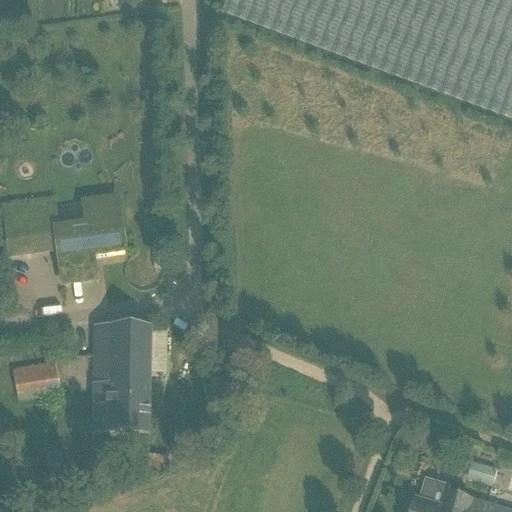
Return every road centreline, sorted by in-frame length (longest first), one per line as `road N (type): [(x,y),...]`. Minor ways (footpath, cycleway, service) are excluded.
road 1 (unclassified): [(0,329),(179,311),(193,287),(197,0)]
road 2 (track): [(377,396),(204,331),(179,311)]
road 3 (unclassified): [(357,511),(387,429),(377,396)]
